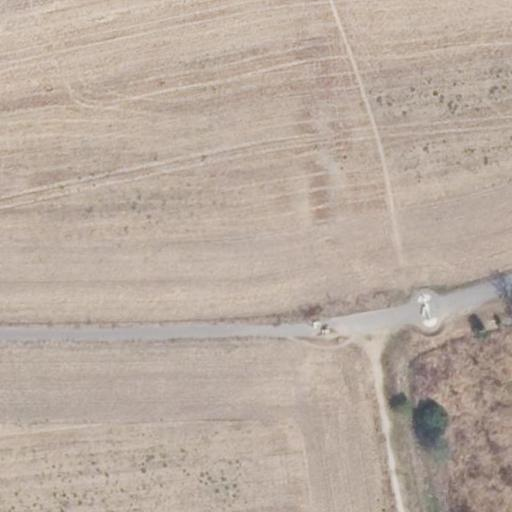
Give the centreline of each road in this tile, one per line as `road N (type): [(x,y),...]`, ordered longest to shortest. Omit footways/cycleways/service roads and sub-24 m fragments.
road 1 (track): [(0,333),(360,325)]
road 2 (track): [(303,0),(360,325)]
road 3 (track): [(360,325),(402,511)]
road 4 (track): [(360,325),(511,277)]
